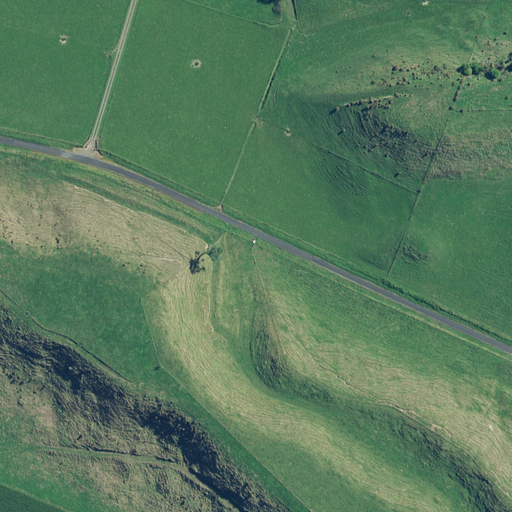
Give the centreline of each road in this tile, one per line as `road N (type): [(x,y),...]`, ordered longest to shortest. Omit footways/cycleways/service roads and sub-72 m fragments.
road 1 (unclassified): [(511,348),(117,172),(0,142)]
road 2 (track): [(86,163),(134,0)]
